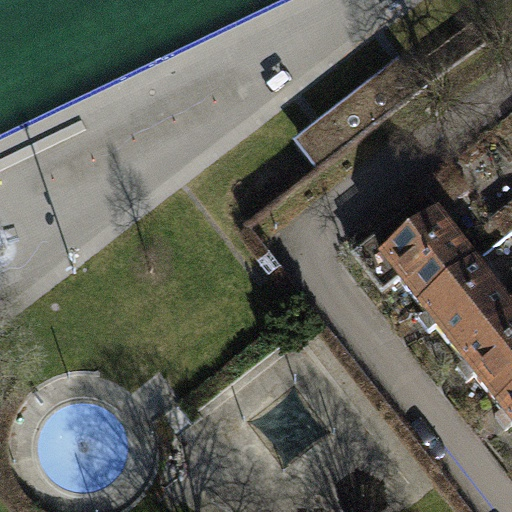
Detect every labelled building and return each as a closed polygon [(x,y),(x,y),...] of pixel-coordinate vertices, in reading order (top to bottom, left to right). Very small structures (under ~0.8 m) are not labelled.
[(403,72),(304,148),(322,171),(420,95),(403,72)] [(372,268),(410,317),(481,264),(443,214),(459,202),(439,176),(413,196),(433,222),(372,268)] [(511,218),(499,228),(510,243),(511,241),(511,218)] [(410,317),(448,367),(511,319),(511,306),(509,303),(511,301),(511,268),(494,282),(481,264),(410,317)] [(511,319),(448,367),(486,417),(511,397),(511,319)] [(511,397),(486,417),(511,451),(511,397)]
